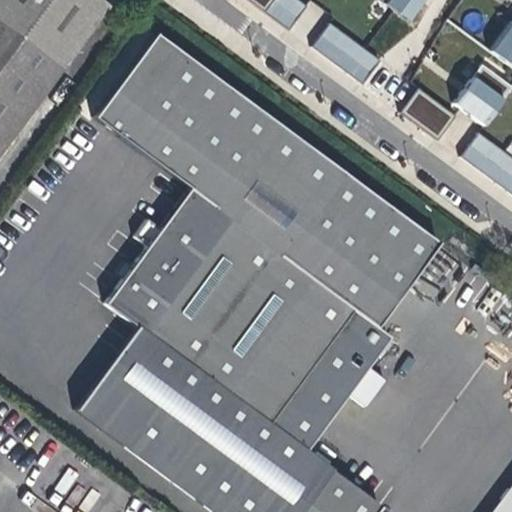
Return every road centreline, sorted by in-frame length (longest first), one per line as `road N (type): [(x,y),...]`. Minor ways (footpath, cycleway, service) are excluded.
road 1 (unknown): [(0,395),(116,452),(208,511)]
road 2 (residential): [(208,0),(365,110)]
road 3 (residential): [(365,110),(511,222)]
road 4 (residential): [(439,0),(365,110)]
